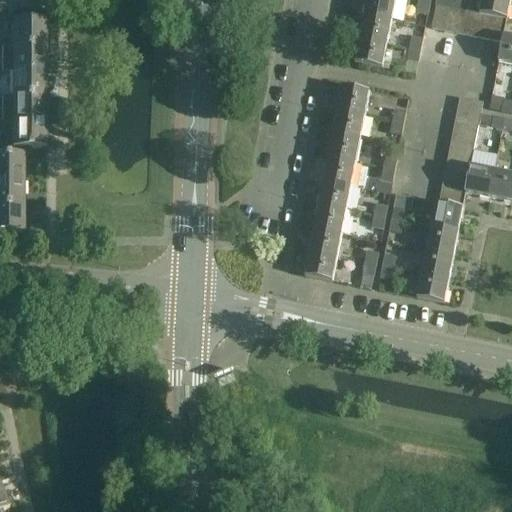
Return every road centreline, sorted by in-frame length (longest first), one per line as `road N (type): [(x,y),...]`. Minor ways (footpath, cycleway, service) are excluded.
road 1 (tertiary): [(511,363),(190,301)]
road 2 (secondary): [(190,301),(201,0)]
road 3 (residential): [(268,227),(313,0)]
road 4 (secondary): [(190,511),(190,301)]
road 5 (tertiary): [(0,276),(190,301)]
